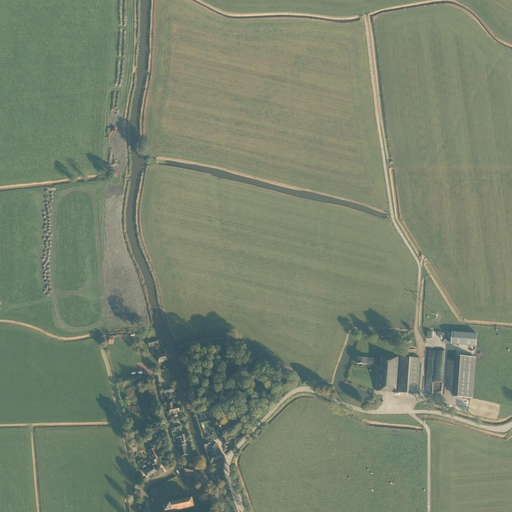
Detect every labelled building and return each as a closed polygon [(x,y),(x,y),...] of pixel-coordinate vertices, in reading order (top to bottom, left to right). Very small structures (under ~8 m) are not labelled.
[(452,332),(451,344),(476,346),(477,334),(452,332)] [(158,345),(156,339),(147,341),(149,347),(158,345)] [(167,361),(164,350),(160,351),(161,354),(156,356),(158,363),(167,361)] [(377,392),(408,394),(417,394),(419,361),(399,359),(397,390),(395,390),(398,358),(379,356),(379,359),(357,358),(357,364),(366,365),(367,363),(378,364),(377,392)] [(476,358),(457,356),(454,397),(473,398),(476,358)] [(173,407),(172,402),(166,404),(169,414),(177,412),(177,411),(178,411),(177,406),(173,407)] [(213,422),(212,418),(200,422),(201,426),(204,425),(204,424),(209,422),(209,424),(213,422)] [(183,446),(182,442),(186,441),(184,434),(180,435),(181,437),(176,439),(180,456),(188,455),(186,445),(183,446)] [(210,445),(209,443),(208,442),(204,444),(206,447),(210,457),(209,458),(211,463),(221,459),(219,454),(217,448),(218,448),(216,443),(210,445)] [(155,450),(154,448),(149,451),(153,461),(159,458),(158,457),(160,456),(157,450),(155,450)] [(151,464),(150,462),(145,465),(146,467),(143,470),(147,477),(156,472),(152,464),(151,464)] [(190,473),(192,474),(193,469),(185,467),(183,474),(189,476),(190,473)] [(206,483),(201,473),(193,477),(199,487),(206,483)] [(192,497),(191,497),(191,498),(186,499),(185,498),(184,498),(184,499),(179,500),(173,501),(169,502),(168,502),(168,503),(169,503),(162,505),(164,511),(170,510),(170,511),(171,511),(174,510),(174,511),(175,511),(175,510),(180,509),(181,510),(182,510),(182,509),(186,508),(186,509),(188,509),(187,508),(192,506),(192,507),(194,506),(193,506),(192,502),(193,502),(192,501),(191,498),(192,498),(192,497)]
